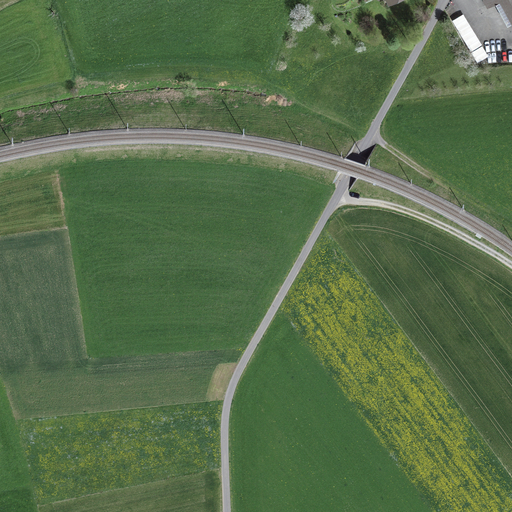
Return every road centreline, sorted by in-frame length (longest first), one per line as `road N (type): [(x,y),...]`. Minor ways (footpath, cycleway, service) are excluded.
road 1 (unclassified): [(442,0),(232,387),(226,511)]
road 2 (track): [(511,267),(405,212),(337,198)]
